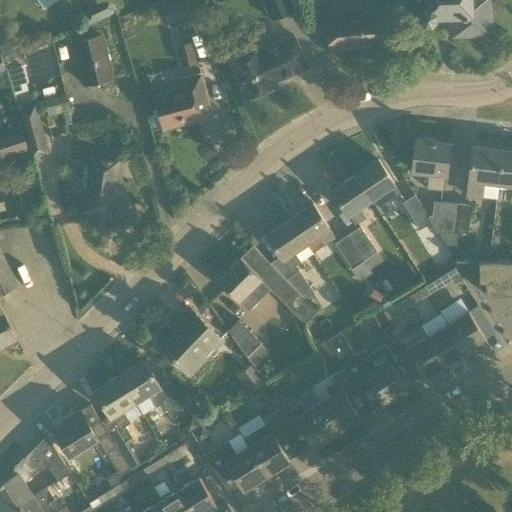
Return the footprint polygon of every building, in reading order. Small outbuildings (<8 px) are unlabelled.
[(37,0),(44,9),(56,0),(37,0)] [(91,20),(115,11),(111,0),(109,0),(87,8),(91,20)] [(261,0),(270,21),(293,12),(291,8),(302,4),(300,0),(261,0)] [(426,0),(427,10),(425,10),(421,14),(421,20),(425,23),(431,23),(434,19),(434,17),(452,16),(452,36),(490,34),(488,0),(426,0)] [(315,25),(320,25),(321,40),(329,39),(331,53),(349,51),(348,47),(379,44),(376,13),(341,17),(340,12),(328,13),(327,5),(313,7),(315,25)] [(113,78),(108,58),(102,35),(74,42),(84,85),(113,78)] [(308,67),(294,37),(264,50),(262,46),(228,61),(245,99),(279,85),(277,81),(308,67)] [(195,62),(190,43),(179,46),(184,65),(195,62)] [(212,116),(201,74),(177,80),(180,89),(174,91),(155,96),(164,129),(212,116)] [(48,152),(35,104),(19,108),(32,156),(48,152)] [(21,131),(0,137),(0,153),(17,148),(25,145),(21,131)] [(413,160),(412,170),(428,172),(426,189),(429,189),(444,191),(447,164),(449,144),(416,140),(413,160)] [(25,145),(17,148),(21,159),(29,156),(25,145)] [(498,183),(502,150),(472,146),(467,196),(480,197),(482,181),(498,183)] [(498,183),(511,184),(511,189),(511,201),(511,200),(511,150),(502,150),(498,183)] [(90,157),(89,165),(76,163),(75,174),(83,179),(82,186),(87,187),(84,211),(112,214),(116,183),(120,183),(123,161),(90,157)] [(378,159),(355,175),(371,199),(382,215),(395,206),(391,200),(401,194),(389,176),(378,159)] [(355,175),(332,191),(343,207),(355,225),(367,217),(360,207),(371,199),(355,175)] [(431,222),(427,216),(428,215),(415,195),(403,203),(420,229),(431,222)] [(452,234),(455,204),(432,201),(431,214),(428,215),(427,216),(431,222),(432,222),(439,234),(452,234)] [(290,219),(312,253),(335,237),(328,227),(329,227),(313,203),(290,219)] [(455,204),(452,234),(466,233),(470,206),(455,204)] [(290,219),(267,235),(283,258),(284,257),(291,267),(312,253),(290,219)] [(364,260),(370,269),(383,260),(360,226),(348,234),(365,259),(364,260)] [(365,259),(348,234),(335,243),(352,268),(364,260),(365,259)] [(253,245),(218,279),(232,293),(248,310),(261,298),(270,289),(304,324),(317,311),(305,298),(286,278),(277,269),(267,259),(253,245)] [(0,293),(18,284),(0,250),(0,293)] [(511,294),(511,263),(479,263),(479,282),(485,282),(485,295),(511,294)] [(299,269),(286,278),(305,298),(315,292),(299,269)] [(424,286),(430,294),(450,281),(445,273),(424,286)] [(430,294),(424,286),(404,298),(409,307),(430,294)] [(388,319),(409,307),(404,298),(393,305),(390,300),(381,305),(384,310),(383,311),(388,319)] [(222,339),(203,321),(189,307),(175,321),(181,327),(162,346),(176,360),(189,373),(222,339)] [(2,310),(0,311),(0,346),(16,338),(2,310)] [(469,310),(448,323),(465,352),(486,339),(477,325),(469,310)] [(260,343),(239,320),(228,330),(246,356),(260,343)] [(465,352),(448,323),(427,336),(445,365),(465,352)] [(346,368),(358,389),(370,381),(383,402),(406,388),(396,371),(388,359),(377,366),(371,357),(365,349),(356,355),(340,331),(328,339),(336,353),(346,368)] [(427,336),(406,349),(424,378),(445,365),(427,336)] [(119,375),(135,401),(147,393),(156,406),(162,402),(169,414),(185,405),(170,380),(159,387),(154,377),(144,360),(119,375)] [(331,394),(318,402),(336,432),(359,417),(347,396),(358,389),(346,368),(333,375),(335,379),(336,381),(326,387),(331,394)] [(119,375),(95,390),(110,415),(104,419),(101,421),(132,469),(137,466),(141,464),(126,440),(132,437),(125,425),(130,422),(130,421),(142,413),(135,401),(119,375)] [(270,402),(288,432),(300,425),(313,446),(336,432),(318,402),(306,410),(301,401),(291,407),(288,402),(283,395),(270,402)] [(248,445),(266,475),(289,461),(276,440),(288,432),(270,402),(270,403),(271,405),(259,413),(265,424),(244,437),(249,445),(248,445)] [(101,421),(90,404),(52,427),(69,454),(96,437),(121,476),(132,469),(107,431),(101,421)] [(0,483),(0,504),(4,511),(8,511),(48,487),(47,486),(32,495),(25,483),(41,467),(43,470),(49,466),(57,480),(69,472),(47,434),(11,471),(13,473),(8,478),(0,483)] [(248,445),(237,453),(231,444),(228,440),(205,455),(218,476),(230,468),(243,489),(266,475),(248,445)] [(159,459),(164,467),(185,454),(180,446),(159,459)] [(159,459),(139,471),(144,480),(164,467),(159,459)] [(124,492),(144,480),(139,471),(118,484),(124,492)] [(199,476),(178,489),(192,511),(206,511),(217,505),(199,476)] [(124,492),(118,484),(98,497),(103,505),(124,492)] [(42,511),(40,508),(55,499),(48,487),(8,511),(42,511)] [(158,502),(163,511),(192,511),(178,489),(158,502)] [(141,511),(163,511),(158,502),(141,511)]
